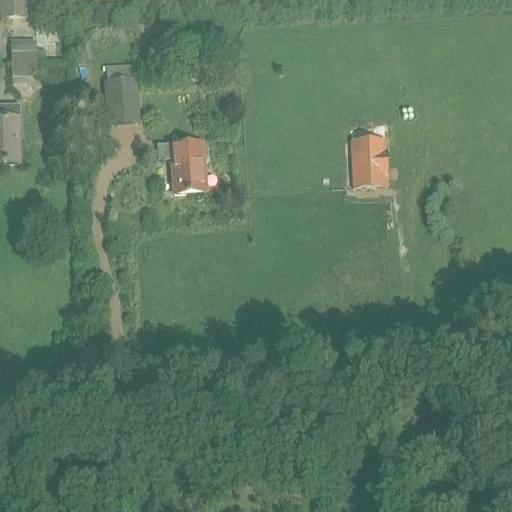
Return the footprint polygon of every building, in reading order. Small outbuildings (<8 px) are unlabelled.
[(0,0),(0,21),(27,21),(27,3),(26,0),(0,0)] [(36,3),(27,3),(27,21),(37,20),(36,3)] [(35,42),(10,43),(11,80),(37,80),(36,67),(35,42)] [(137,82),(133,82),(132,67),(105,69),(107,84),(103,84),(105,129),(140,127),(137,82)] [(0,107),(0,166),(19,166),(19,108),(0,107)] [(350,143),(352,192),(388,190),(385,141),(350,143)] [(206,195),(201,146),(158,150),(159,167),(170,166),(173,198),(206,195)]
